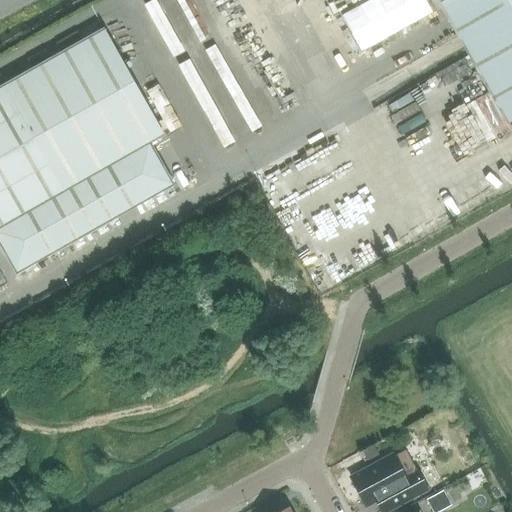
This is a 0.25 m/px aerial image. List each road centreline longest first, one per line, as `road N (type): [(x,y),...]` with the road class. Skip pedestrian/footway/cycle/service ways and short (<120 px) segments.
road 1 (unclassified): [(511,216),(353,308),(308,461)]
road 2 (unknown): [(250,0),(326,119)]
road 3 (unknown): [(326,119),(433,43)]
road 4 (unknown): [(214,181),(326,119)]
